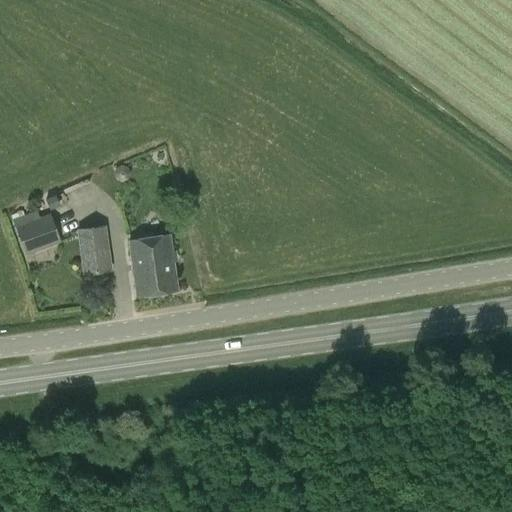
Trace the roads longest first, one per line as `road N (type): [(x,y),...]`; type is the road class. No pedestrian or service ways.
road 1 (unclassified): [(0,346),(511,269)]
road 2 (secondary): [(0,385),(511,315)]
